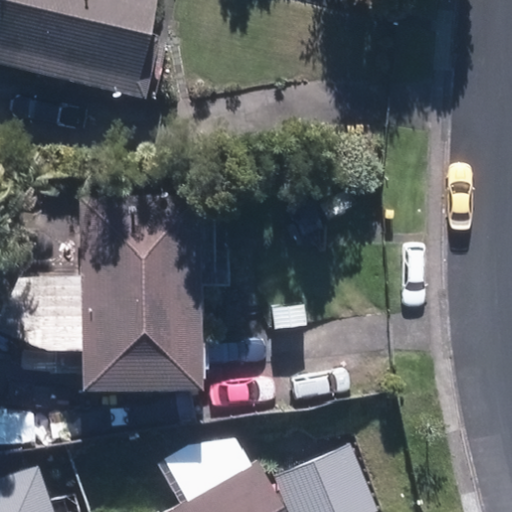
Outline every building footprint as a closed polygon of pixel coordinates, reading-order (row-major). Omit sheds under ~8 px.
[(0,0),(0,61),(142,90),(160,0),(0,0)] [(0,266),(0,328),(40,346),(86,347),(85,386),(205,391),(209,284),(232,285),(234,252),(216,252),(218,195),(83,190),(80,270),(0,266)] [(226,419),(156,458),(181,502),(251,462),(226,419)] [(372,511),(379,509),(350,442),(281,472),(299,511),(372,511)] [(181,502),(163,511),(290,511),(259,458),(251,462),(181,502)] [(54,511),(39,463),(0,475),(0,511),(54,511)]
